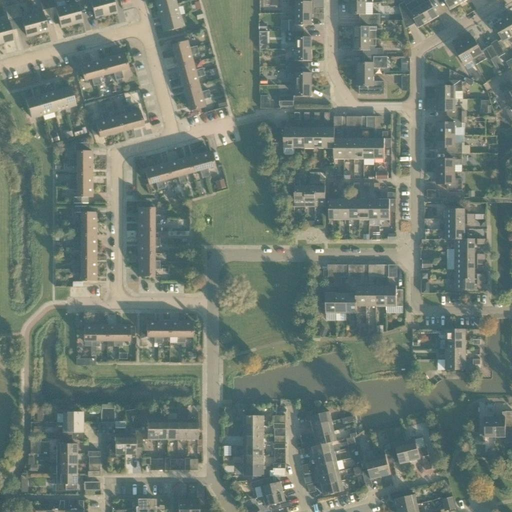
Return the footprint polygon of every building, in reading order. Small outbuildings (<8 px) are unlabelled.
[(39,0),(42,11),(49,9),(46,0),(39,0)] [(46,0),(49,9),(56,7),(53,0),(46,0)] [(71,5),(69,0),(65,1),(67,7),(71,25),(82,22),(77,4),(71,5)] [(101,0),(90,0),(95,18),(106,15),(101,0)] [(101,0),(106,15),(116,12),(113,0),(101,0)] [(155,0),(158,10),(176,5),(174,0),(155,0)] [(296,14),(312,14),(312,2),(304,2),(304,0),(289,0),(289,2),(289,7),(296,7),(296,14)] [(429,22),(439,17),(428,0),(419,6),(429,22)] [(460,4),(457,0),(444,0),(450,10),(460,4)] [(360,21),(380,21),(380,14),(366,15),(366,3),(350,3),(350,15),(360,15),(360,21)] [(429,22),(419,6),(409,11),(404,3),(399,5),(405,27),(405,26),(404,22),(412,17),(419,28),(429,22)] [(15,19),(21,17),(18,5),(12,6),(15,19)] [(161,21),(179,16),(176,5),(158,10),(161,21)] [(8,20),(15,19),(12,6),(5,8),(8,20)] [(61,27),(71,25),(67,7),(56,9),(61,27)] [(195,12),(197,20),(203,18),(201,11),(195,12)] [(37,34),(48,31),(43,13),(32,16),(37,34)] [(304,32),(304,26),(312,26),(312,14),(296,14),(296,21),(289,21),(289,32),(304,32)] [(26,37),(37,34),(32,16),(22,19),(26,37)] [(164,32),(182,28),(179,16),(161,21),(164,32)] [(354,39),(370,39),(376,39),(377,31),(370,31),(370,27),(380,27),(380,21),(360,21),(360,27),(354,27),(354,39)] [(503,42),(511,36),(511,35),(504,21),(494,26),(503,42)] [(0,32),(3,43),(14,40),(9,22),(0,24),(0,32)] [(268,32),(260,32),(260,41),(268,41),(268,32)] [(304,38),(304,32),(289,32),(286,32),(286,44),(296,44),(296,50),(312,50),(312,38),(304,38)] [(476,65),(486,59),(474,38),(464,44),(473,59),(476,65)] [(376,46),(376,39),(370,39),(354,39),(354,51),(363,51),(363,57),(383,57),(383,49),(375,49),(375,46),(376,46)] [(175,56),(198,50),(197,46),(189,48),(187,41),(172,45),(175,56)] [(492,45),(498,56),(499,58),(505,54),(498,42),(492,45)] [(464,65),(473,59),(464,44),(455,49),(464,65)] [(498,56),(492,45),(486,49),(492,59),(498,56)] [(178,67),(193,63),(191,56),(199,54),(198,50),(175,56),(178,67)] [(288,67),(307,67),(307,61),(312,61),(312,50),(296,50),(296,61),(288,61),(288,67)] [(123,79),(121,71),(129,69),(125,54),(113,57),(119,80),(123,79)] [(116,81),(119,80),(113,57),(102,60),(106,75),(113,73),(116,81)] [(387,57),(383,57),(363,57),(363,63),(358,63),(358,75),(373,75),(373,68),(387,68),(387,57)] [(99,77),(106,75),(102,60),(91,63),(97,86),(101,85),(99,77)] [(94,87),(97,86),(91,63),(80,66),(84,81),(91,79),(94,87)] [(181,78),(204,72),(203,68),(195,70),(193,63),(178,67),(181,78)] [(288,67),(286,67),(286,75),(287,75),(287,79),(296,79),(296,85),(312,85),(312,73),(307,73),(307,67),(288,67)] [(184,89),(199,85),(197,78),(205,76),(204,72),(181,78),(184,89)] [(472,75),(475,81),(481,77),(478,72),(472,75)] [(373,82),(373,75),(358,75),(358,87),(366,87),(366,94),(384,94),(384,82),(373,82)] [(465,83),(472,86),(474,81),(467,78),(465,83)] [(462,92),(462,81),(450,81),(450,87),(437,87),(437,99),(455,99),(455,92),(462,92)] [(187,100),(210,94),(209,90),(201,92),(199,85),(184,89),(187,100)] [(296,97),(312,97),(312,85),(296,85),(296,97)] [(65,109),(76,105),(71,88),(60,91),(65,109)] [(53,112),(65,109),(60,91),(48,95),(53,112)] [(190,112),(205,108),(203,100),(211,98),(210,94),(187,100),(190,112)] [(42,115),(53,112),(48,95),(37,98),(42,115)] [(264,106),(275,106),(275,95),(264,95),(264,106)] [(280,107),(294,107),(294,96),(280,96),(280,107)] [(31,118),(42,115),(37,98),(26,101),(31,118)] [(225,99),(217,101),(218,108),(227,106),(225,99)] [(450,117),(462,117),(467,117),(467,112),(462,112),(462,107),(455,107),(455,99),(437,99),(437,112),(450,112),(450,117)] [(111,135),(105,112),(103,105),(99,106),(103,121),(90,125),(93,135),(98,134),(99,138),(111,135)] [(127,106),(133,129),(144,126),(140,111),(133,113),(130,105),(127,106)] [(122,132),(133,129),(127,106),(123,107),(125,115),(118,117),(122,132)] [(122,132),(118,117),(111,119),(108,111),(105,112),(111,135),(122,132)] [(467,123),(467,117),(462,117),(462,118),(450,118),(450,123),(437,123),(437,136),(455,136),(455,128),(462,128),(462,123),(467,123)] [(294,149),(294,128),(287,128),(287,121),(281,121),(281,128),(274,128),(274,140),(284,140),(284,149),(284,153),(286,155),(293,155),(294,153),(294,149)] [(85,128),(81,129),(81,127),(73,129),(75,137),(87,133),(85,128)] [(294,149),(304,149),(304,128),(294,128),(294,149)] [(304,149),(314,149),(314,128),(304,128),(304,149)] [(314,149),(324,149),(324,128),(314,128),(314,149)] [(334,139),(335,139),(335,128),(324,128),(324,149),(334,149),(334,139)] [(374,139),(374,159),(385,159),(385,148),(391,148),(391,139),(388,139),(388,132),(382,132),(382,139),(374,139)] [(50,135),(52,143),(59,141),(56,133),(50,135)] [(455,144),(455,136),(437,136),(437,148),(450,148),(450,154),(467,154),(467,148),(462,148),(462,143),(455,144)] [(334,159),(344,159),(344,139),(335,139),(334,139),(334,149),(334,159)] [(344,159),(354,159),(354,139),(344,139),(344,159)] [(354,159),(364,159),(364,139),(354,139),(354,159)] [(364,159),(374,159),(374,139),(364,139),(364,159)] [(68,163),(92,163),(92,152),(89,152),(89,143),(74,143),(74,152),(76,152),(76,159),(68,159),(68,163)] [(209,177),(207,169),(215,167),(211,152),(199,155),(205,178),(209,177)] [(462,165),(462,154),(447,154),(447,160),(437,160),(437,172),(455,172),(455,165),(462,165)] [(202,179),(205,178),(199,155),(188,158),(192,173),(200,171),(202,179)] [(185,175),(192,173),(188,158),(177,161),(183,184),(187,182),(185,175)] [(180,185),(183,184),(177,161),(166,164),(170,179),(178,177),(180,185)] [(76,175),(92,175),(92,163),(68,163),(68,167),(76,167),(76,175)] [(163,181),(170,179),(166,164),(155,167),(161,189),(165,188),(163,181)] [(158,190),(161,189),(155,167),(144,170),(148,185),(156,183),(158,190)] [(447,190),(462,190),(462,179),(455,179),(455,172),(437,172),(437,185),(447,185),(447,190)] [(68,186),(92,186),(92,175),(76,175),(76,182),(68,182),(68,186)] [(305,207),(305,187),(300,187),(300,177),(295,177),(295,207),(305,207)] [(305,207),(315,207),(315,177),(310,177),(310,187),(305,187),(305,207)] [(315,177),(315,207),(325,207),(325,187),(320,187),(320,177),(315,177)] [(223,180),(215,182),(217,190),(225,188),(223,180)] [(92,198),(92,186),(68,186),(68,190),(76,190),(76,198),(73,198),(73,203),(88,203),(88,198),(92,198)] [(427,190),(427,198),(439,198),(439,190),(427,190)] [(396,212),(396,200),(393,200),(393,193),(388,193),(388,200),(379,200),(379,220),(390,220),(390,212),(396,212)] [(329,220),(340,220),(340,200),(329,200),(329,220)] [(340,220),(350,220),(350,200),(340,200),(340,220)] [(360,220),(360,200),(350,200),(350,220),(360,220)] [(360,220),(369,220),(369,200),(360,200),(360,220)] [(369,220),(379,220),(379,200),(369,200),(369,220)] [(96,225),(96,213),(87,213),(87,207),(74,207),(74,213),(80,213),(80,221),(72,221),(72,225),(96,225)] [(138,220),(160,220),(160,216),(154,216),(154,208),(138,208),(138,220)] [(445,220),(475,220),(475,215),(465,215),(465,209),(445,209),(445,220)] [(160,224),(160,220),(138,220),(138,231),(154,231),(154,224),(160,224)] [(445,230),(465,230),(465,225),(475,225),(475,220),(445,220),(445,230)] [(80,236),(96,236),(96,225),(72,225),(72,229),(80,229),(80,236)] [(465,235),(465,230),(445,230),(445,240),(455,240),(475,240),(475,235),(465,235)] [(154,238),(154,231),(138,231),(138,243),(160,243),(160,238),(154,238)] [(72,247),(96,247),(96,236),(80,236),(80,243),(72,243),(72,247)] [(485,245),(485,240),(475,240),(455,240),(454,250),(475,250),(475,245),(485,245)] [(159,247),(160,243),(138,243),(138,254),(154,254),(154,247),(159,247)] [(80,259),(96,259),(96,247),(72,247),(72,251),(80,251),(80,259)] [(485,260),(485,255),(475,255),(475,250),(454,250),(454,260),(485,260)] [(154,261),(154,254),(138,254),(138,265),(159,266),(159,261),(154,261)] [(73,270),(96,270),(96,259),(80,259),(80,266),(72,266),(73,270)] [(432,260),(423,261),(423,269),(432,268),(432,260)] [(485,265),(485,260),(454,260),(454,270),(475,270),(475,265),(485,265)] [(159,270),(159,266),(138,265),(138,277),(154,277),(154,270),(159,270)] [(96,270),(73,270),(73,274),(80,274),(80,282),(96,282),(96,270)] [(475,275),(475,270),(454,270),(454,280),(485,280),(485,275),(475,275)] [(485,285),(485,280),(454,280),(454,290),(475,290),(475,285),(485,285)] [(357,307),(366,307),(366,287),(356,287),(356,294),(356,307),(357,307)] [(366,307),(376,307),(376,287),(366,287),(366,307)] [(376,307),(386,307),(386,287),(376,287),(376,307)] [(396,290),(396,287),(386,287),(386,307),(396,307),(396,306),(403,306),(403,290),(396,290)] [(326,314),(336,314),(336,294),(320,294),(320,304),(326,304),(326,314)] [(336,314),(346,314),(346,294),(336,294),(336,314)] [(357,314),(357,307),(356,307),(356,294),(346,294),(346,314),(357,314)] [(154,343),(158,343),(158,322),(146,322),(146,331),(146,337),(146,338),(154,338),(154,343)] [(162,338),(169,338),(169,322),(158,322),(158,343),(162,343),(162,338)] [(176,343),(181,343),(181,322),(169,322),(169,338),(176,338),(176,343)] [(185,343),(185,338),(192,337),(192,322),(181,322),(181,343),(185,343)] [(95,347),(95,326),(83,326),(83,341),(91,341),(91,347),(95,347)] [(107,341),(107,326),(95,326),(95,347),(99,347),(99,341),(107,341)] [(118,347),(118,326),(107,326),(107,341),(114,341),(114,347),(118,347)] [(130,341),(130,326),(118,326),(118,347),(122,347),(122,341),(130,341)] [(445,340),(466,340),(466,330),(445,330),(445,340)] [(446,350),(466,350),(466,340),(445,340),(446,350)] [(446,360),(466,360),(466,350),(446,350),(446,360)] [(446,370),(466,370),(466,360),(446,360),(446,370)] [(421,385),(429,379),(424,373),(416,379),(421,385)] [(307,399),(301,399),(299,401),(299,407),(308,407),(308,402),(307,399)] [(312,427),(332,422),(329,412),(313,416),(311,411),(306,413),(307,418),(310,417),(312,427)] [(495,438),(506,438),(506,431),(506,426),(511,425),(511,412),(502,412),(503,417),(495,417),(495,438)] [(62,423),(83,423),(83,413),(62,413),(62,423)] [(244,427),(264,427),(264,416),(244,416),(244,427)] [(485,438),(495,438),(495,417),(485,417),(485,435),(480,435),(480,442),(485,442),(485,438)] [(147,440),(157,440),(157,420),(147,420),(147,440)] [(157,440),(167,440),(167,420),(157,420),(157,440)] [(167,440),(177,440),(177,420),(167,420),(167,440)] [(177,440),(187,440),(187,420),(177,420),(177,440)] [(187,440),(197,440),(197,420),(187,420),(187,440)] [(315,436),(335,432),(332,422),(312,427),(315,436)] [(83,433),(83,423),(62,423),(62,433),(59,433),(59,439),(73,439),(73,433),(83,433)] [(244,437),(264,437),(264,427),(244,427),(244,437)] [(125,455),(125,435),(125,429),(115,429),(114,431),(114,436),(115,436),(115,445),(110,445),(110,458),(115,458),(115,455),(125,455)] [(125,455),(135,455),(135,446),(142,446),(142,432),(135,432),(135,435),(125,435),(125,455)] [(317,446),(332,443),(337,442),(335,432),(315,436),(317,446)] [(244,447),(264,447),(264,437),(244,437),(244,447)] [(405,442),(410,462),(423,459),(426,471),(432,469),(427,447),(418,449),(415,440),(405,442)] [(401,465),(410,462),(405,442),(395,445),(396,448),(390,449),(394,463),(400,462),(401,465)] [(315,457),(334,452),(332,443),(317,446),(312,447),(315,457)] [(56,455),(77,455),(77,444),(56,444),(56,455)] [(244,457),(264,456),(264,447),(244,447),(244,457)] [(388,465),(394,463),(390,449),(385,451),(386,455),(376,458),(381,478),(391,475),(388,465)] [(317,467),(337,462),(334,452),(315,457),(317,467)] [(56,465),(77,465),(77,455),(56,455),(56,465)] [(244,466),(264,466),(264,456),(244,457),(244,466)] [(371,480),(381,478),(376,458),(366,460),(369,471),(363,472),(366,485),(372,484),(371,480)] [(320,476),(339,472),(337,462),(317,467),(320,476)] [(56,475),(77,475),(77,465),(56,465),(56,475)] [(264,477),(264,466),(244,466),(244,477),(264,477)] [(322,486),(342,481),(339,472),(320,476),(322,486)] [(77,485),(77,475),(56,475),(56,485),(65,485),(65,491),(77,491),(77,485)] [(281,482),(272,484),(270,478),(257,482),(251,483),(252,490),(261,487),(264,497),(284,492),(281,482)] [(325,496),(344,491),(342,481),(322,486),(325,496)] [(284,492),(264,497),(266,507),(273,505),(274,511),(292,507),(290,501),(286,502),(284,492)] [(398,510),(418,505),(415,495),(406,497),(404,492),(390,495),(391,501),(395,500),(398,510)] [(188,511),(188,500),(178,500),(178,493),(172,493),(172,507),(178,507),(177,511),(188,511)] [(442,500),(445,511),(456,508),(453,497),(442,500)] [(204,506),(204,499),(199,499),(199,501),(188,500),(188,511),(198,511),(199,506),(204,506)] [(135,510),(156,510),(164,510),(164,506),(159,506),(159,507),(156,507),(156,500),(135,500),(135,510)] [(44,511),(45,510),(45,501),(41,501),(41,507),(42,507),(42,510),(35,510),(35,511),(44,511)] [(54,511),(55,510),(54,501),(50,501),(50,507),(51,507),(51,510),(45,510),(44,511),(54,511)] [(63,511),(64,510),(64,501),(59,501),(59,507),(61,507),(61,510),(55,510),(54,511),(63,511)] [(73,511),(73,510),(73,501),(69,501),(69,507),(70,507),(70,510),(64,510),(63,511),(73,511)] [(82,511),(83,501),(78,501),(78,507),(80,507),(80,510),(73,510),(73,511),(82,511)]
